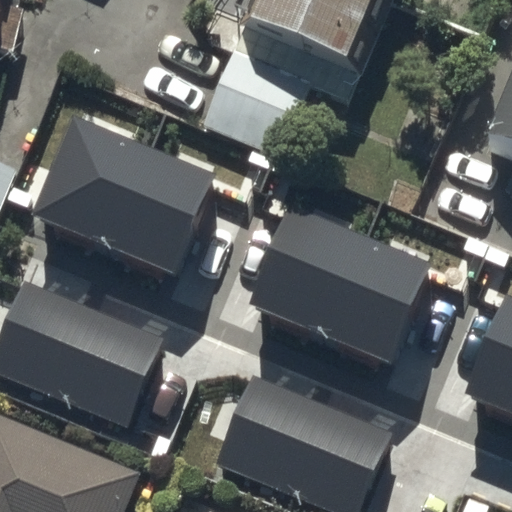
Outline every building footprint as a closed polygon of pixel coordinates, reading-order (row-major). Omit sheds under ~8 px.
[(259,0),(242,42),(350,86),(384,0),(259,0)] [(309,97),(233,66),(201,145),(278,176),(309,97)] [(511,98),(493,145),(511,152),(511,98)] [(221,198),(80,140),(39,237),(180,295),(221,198)] [(0,206),(12,176),(0,170),(0,206)] [(436,288),(295,230),(255,326),(396,384),(436,288)] [(166,350),(29,294),(0,364),(0,382),(131,436),(166,350)] [(511,317),(470,416),(511,433),(511,317)] [(365,511),(392,448),(256,391),(221,474),(311,511),(365,511)] [(127,511),(137,490),(0,433),(0,511),(127,511)]
